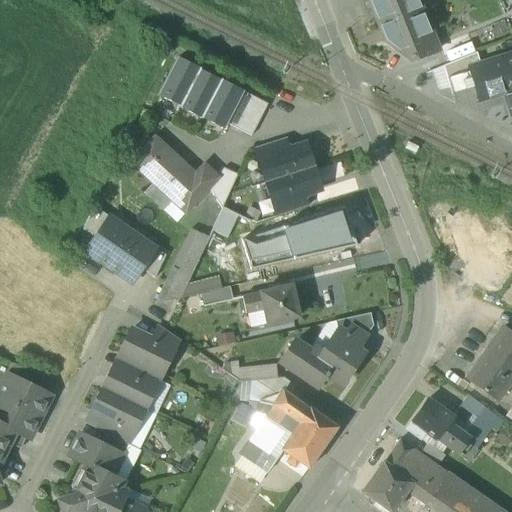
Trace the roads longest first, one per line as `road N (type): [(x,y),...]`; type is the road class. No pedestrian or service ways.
road 1 (unclassified): [(317,494),(396,385),(417,345),(425,301),(422,271),(339,62)]
road 2 (residential): [(339,62),(511,154)]
road 3 (residential): [(25,511),(107,341)]
